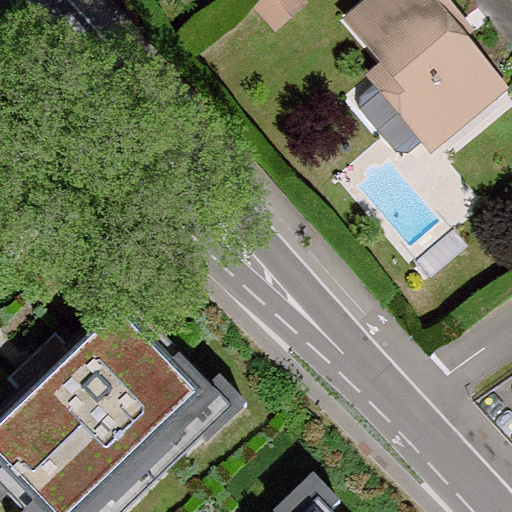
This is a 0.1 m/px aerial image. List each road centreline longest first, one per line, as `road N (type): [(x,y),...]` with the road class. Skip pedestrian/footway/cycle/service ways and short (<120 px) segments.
road 1 (unclassified): [(398,413),(16,0)]
road 2 (residential): [(398,413),(511,336)]
road 3 (unclassified): [(492,511),(398,413)]
